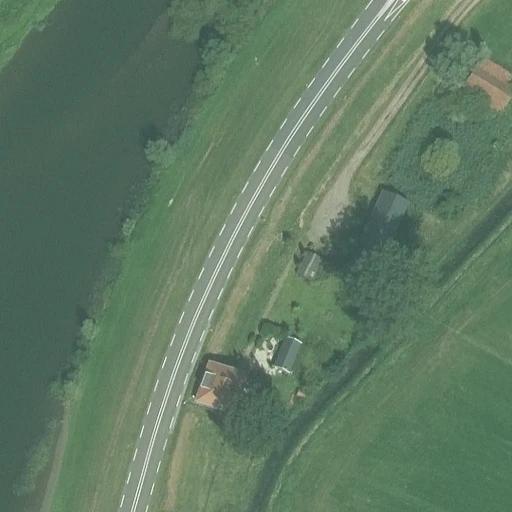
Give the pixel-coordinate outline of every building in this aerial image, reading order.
[(511,99),(511,80),(480,61),(462,91),(503,115),(511,99)] [(382,193),(347,267),(373,279),(408,205),(382,193)] [(310,281),(321,259),(306,252),(295,274),(310,281)] [(286,337),(273,367),(287,373),(300,344),(286,337)] [(210,366),(195,402),(230,416),(245,380),(210,366)]
